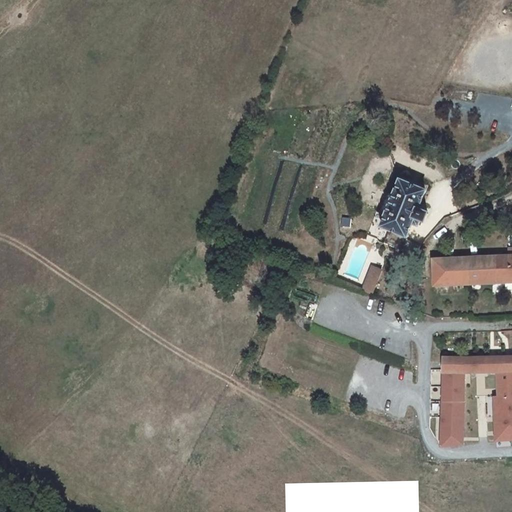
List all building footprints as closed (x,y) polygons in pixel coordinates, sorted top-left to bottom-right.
[(401,181),(426,192),(429,186),(403,175),(402,176),(398,175),(391,193),(389,192),(380,211),(382,212),(387,214),(401,181)] [(419,208),(426,192),(401,181),(387,214),(381,227),(390,231),(387,236),(403,248),(413,225),(418,227),(421,221),(425,223),(430,212),(419,208)] [(496,257),(469,258),(470,284),(511,282),(511,256),(501,257),(502,261),(496,261),(496,257)] [(434,270),(453,285),(470,284),(469,258),(433,260),(434,270)] [(384,275),(375,270),(363,292),(374,297),(384,275)] [(435,289),(450,287),(435,276),(435,289)] [(511,359),(443,359),(443,388),(445,447),(466,446),(464,376),(498,376),(500,398),(502,413),(496,414),(498,443),(511,441),(511,359)]
